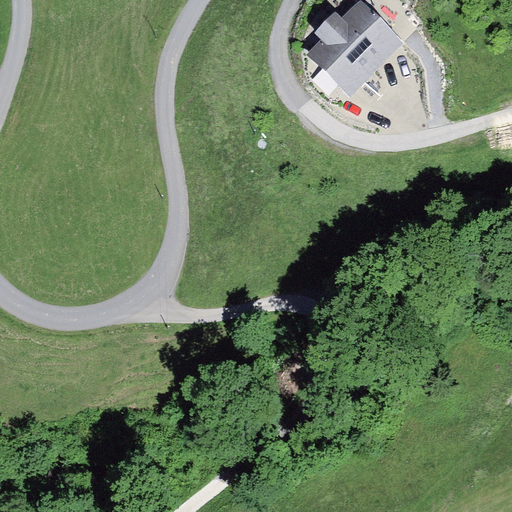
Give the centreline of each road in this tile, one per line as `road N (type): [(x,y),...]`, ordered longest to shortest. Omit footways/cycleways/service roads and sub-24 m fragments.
road 1 (unclassified): [(0,295),(44,321),(93,326),(148,312),(179,272),(184,215),(161,95),(199,0)]
road 2 (track): [(148,312),(293,320),(315,336),(321,354),(319,387),(305,404),(184,511)]
road 3 (track): [(511,119),(440,138),(358,142),(305,106),(285,78),(277,49),(296,0)]
